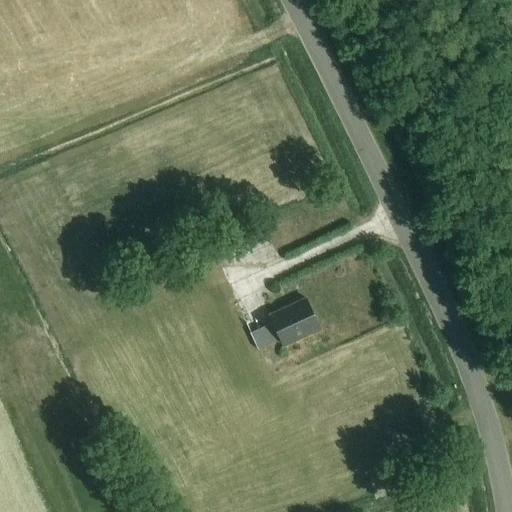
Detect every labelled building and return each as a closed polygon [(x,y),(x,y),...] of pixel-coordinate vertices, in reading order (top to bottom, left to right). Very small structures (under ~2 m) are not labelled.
[(0,143),(0,198),(57,197),(29,131),(0,143)] [(39,251),(32,225),(7,232),(15,258),(39,251)] [(268,315),(272,324),(279,340),(282,346),(319,329),(305,298),(268,315)] [(113,319),(49,353),(71,396),(94,383),(97,388),(138,366),(113,319)] [(173,487),(195,476),(160,406),(146,413),(152,425),(143,429),(150,444),(151,444),(173,487)] [(320,511),(318,503),(290,511),(320,511)]
